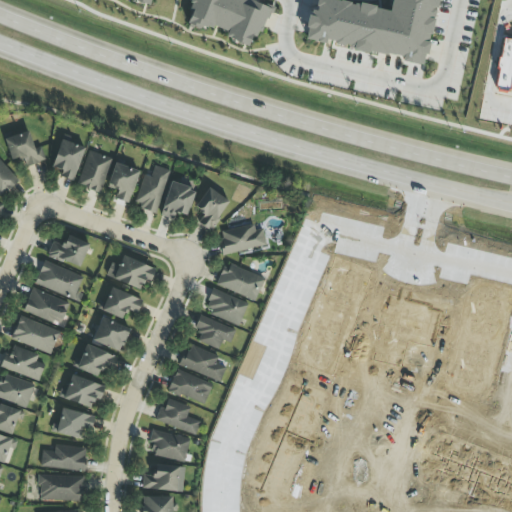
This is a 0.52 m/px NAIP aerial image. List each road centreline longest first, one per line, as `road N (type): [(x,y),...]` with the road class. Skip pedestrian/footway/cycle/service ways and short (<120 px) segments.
road 1 (primary): [(511,178),(228,97),(0,11)]
road 2 (primary): [(0,42),(217,124),(511,204)]
road 3 (residential): [(259,379),(317,233),(511,280),(508,412)]
road 4 (residential): [(289,0),(289,56),(422,90),(436,90),(443,79),(461,0)]
road 5 (residential): [(108,511),(121,419),(188,259)]
road 6 (residential): [(188,259),(35,203)]
